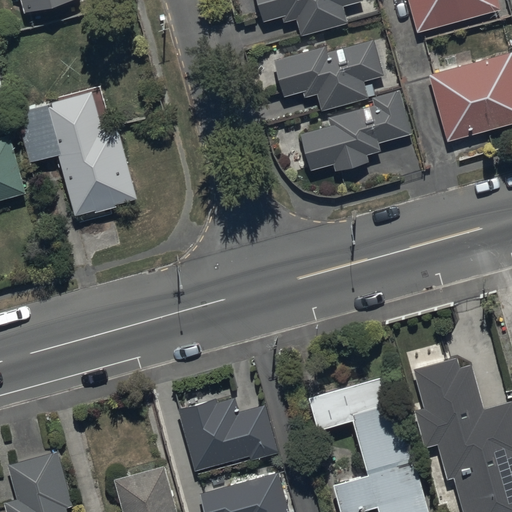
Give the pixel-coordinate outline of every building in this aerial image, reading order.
[(22,0),(27,16),(84,2),(83,0),(22,0)] [(256,0),(263,24),(282,19),(284,25),(299,22),(303,36),(349,24),(345,8),(365,3),(363,0),(256,0)] [(410,0),(419,33),(502,12),(498,0),(410,0)] [(327,49),(276,63),(284,100),(306,95),(307,97),(318,95),(321,112),(370,101),(366,83),(375,81),(376,85),(386,83),(377,43),(328,54),(327,49)] [(511,55),(432,77),(450,143),(511,126),(511,55)] [(381,144),(413,135),(401,92),(373,100),(376,109),(329,123),(331,127),(303,135),(314,174),(336,167),(338,173),(371,163),(369,157),(383,152),(381,144)] [(21,115),(31,163),(62,157),(74,216),(138,203),(123,127),(103,131),(96,95),(51,104),(52,109),(21,115)] [(4,96),(0,96),(0,124),(1,124),(0,121),(0,111),(8,109),(4,96)] [(0,203),(29,195),(12,136),(0,139),(0,203)] [(455,479),(464,511),(511,511),(511,404),(488,412),(474,367),(462,370),(458,358),(414,371),(426,412),(419,414),(429,449),(439,446),(449,481),(455,479)] [(308,400),(318,433),(355,423),(370,476),(339,485),(346,511),(371,511),(380,510),(380,511),(429,511),(392,377),(308,400)] [(214,402),(180,411),(198,473),(252,458),(253,462),(279,455),(265,407),(241,414),(237,401),(216,407),(214,402)] [(59,454),(9,467),(17,502),(5,505),(6,511),(68,511),(73,510),(59,454)] [(175,511),(164,470),(115,483),(123,511),(175,511)] [(290,511),(278,474),(200,499),(203,511),(290,511)]
